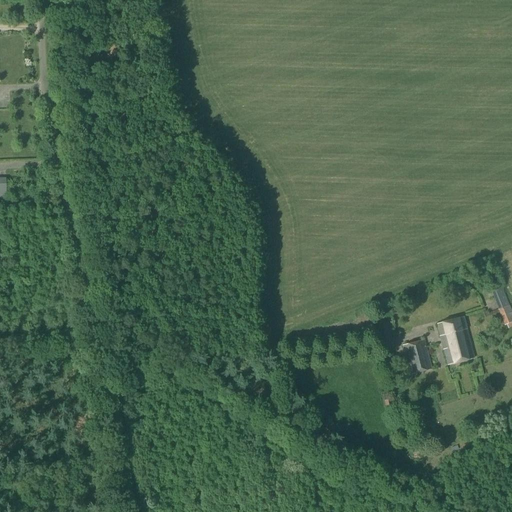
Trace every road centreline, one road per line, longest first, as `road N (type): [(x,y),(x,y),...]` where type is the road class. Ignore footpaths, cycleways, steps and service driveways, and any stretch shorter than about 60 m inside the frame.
road 1 (unclassified): [(120,511),(44,80),(45,0)]
road 2 (track): [(100,396),(191,358),(279,359),(335,436),(510,511)]
